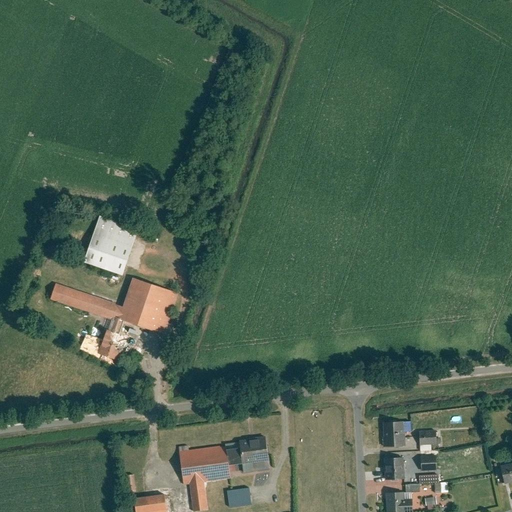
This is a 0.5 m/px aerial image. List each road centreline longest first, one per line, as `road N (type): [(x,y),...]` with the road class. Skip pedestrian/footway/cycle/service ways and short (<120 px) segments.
road 1 (unclassified): [(354,385),(0,431)]
road 2 (unclassified): [(511,367),(354,385)]
road 3 (unclassified): [(354,385),(364,511)]
